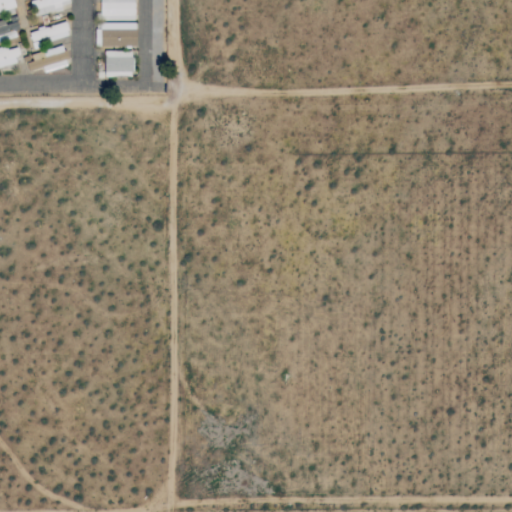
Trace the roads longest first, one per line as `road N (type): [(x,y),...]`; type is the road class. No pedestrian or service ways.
road 1 (track): [(0,508),(511,503)]
road 2 (residential): [(84,0),(84,89),(0,89)]
road 3 (residential): [(84,89),(152,89),(150,0)]
